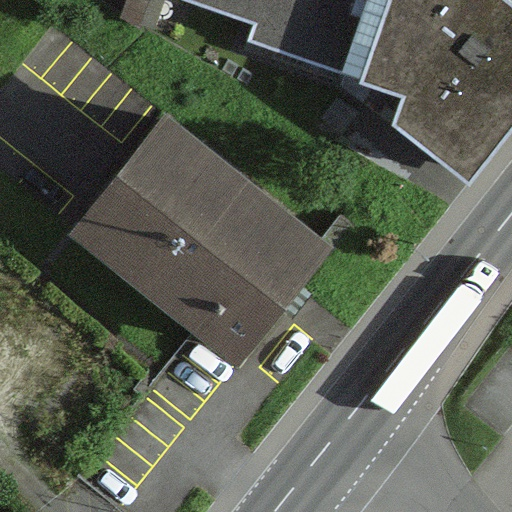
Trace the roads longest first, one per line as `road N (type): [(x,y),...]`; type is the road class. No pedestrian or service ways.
road 1 (primary): [(511,217),(350,420)]
road 2 (residential): [(350,420),(463,511)]
